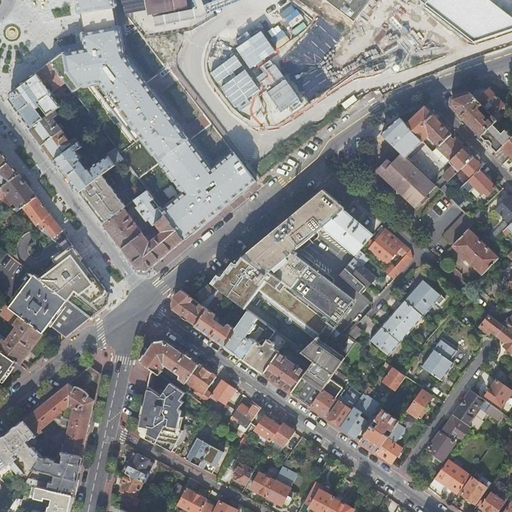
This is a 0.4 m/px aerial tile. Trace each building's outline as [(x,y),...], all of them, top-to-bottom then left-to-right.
[(49,0),(50,1),(60,0),(75,0),(78,13),(81,13),(112,8),(115,7),(113,0),(49,0)] [(121,0),(124,13),(146,9),(144,1),(143,0),(121,0)] [(143,0),(144,1),(146,9),(147,15),(152,14),(170,11),(170,12),(187,9),(184,0),(143,0)] [(370,0),(416,0),(474,42),(511,29),(511,17),(489,0),(325,0),(354,22),(370,0)] [(112,8),(81,13),(83,23),(84,34),(115,28),(113,17),(112,8)] [(84,34),(78,34),(81,49),(64,52),(50,63),(66,83),(72,92),(79,86),(98,85),(185,195),(164,211),(167,216),(186,240),(201,228),(214,216),(232,202),(246,190),(256,181),(234,152),(210,170),(124,57),(118,27),(115,28),(84,34)] [(162,52),(177,47),(172,33),(157,38),(162,52)] [(66,83),(50,63),(10,92),(9,100),(26,122),(31,129),(56,110),(60,107),(52,97),(55,95),(53,92),(66,83)] [(482,89),(471,92),(483,105),(491,113),(493,116),(505,105),(490,90),(493,87),(492,85),(482,89)] [(463,95),(453,98),(453,106),(469,122),(482,137),(494,125),(498,121),(493,116),(489,120),(486,117),(487,117),(482,112),(484,109),(482,107),(483,105),(471,92),(463,95)] [(341,103),(345,108),(357,100),(354,95),(341,103)] [(435,118),(425,108),(424,108),(407,126),(422,142),(428,135),(438,146),(437,148),(451,161),(464,148),(456,139),(454,141),(450,136),(451,135),(435,118)] [(43,145),(61,131),(62,131),(53,119),(58,114),(56,110),(31,129),(40,140),(43,145)] [(422,142),(407,126),(399,118),(396,121),(382,135),(388,141),(401,154),(406,158),(422,142)] [(505,129),(498,121),(494,125),(501,132),(505,129)] [(501,132),(494,125),(482,137),(490,145),(498,153),(503,148),(511,138),(511,136),(505,129),(501,132)] [(56,161),(79,143),(76,139),(70,143),(61,131),(43,145),(48,151),(56,161)] [(279,183),(317,158),(310,147),(321,139),(319,136),(269,169),(279,183)] [(511,138),(503,148),(511,157),(511,138)] [(106,172),(123,159),(115,148),(106,155),(107,157),(97,164),(90,154),(85,155),(81,149),(83,148),(82,147),(87,144),(84,140),(79,143),(56,161),(64,172),(79,192),(106,172)] [(431,180),(445,166),(432,152),(425,145),(409,162),(431,180)] [(0,172),(8,178),(11,181),(19,174),(2,151),(0,148),(0,172)] [(473,157),(464,148),(451,161),(454,165),(443,176),(449,181),(456,174),(454,171),(455,170),(458,172),(473,157)] [(406,158),(401,154),(392,163),(387,159),(384,163),(380,167),(380,174),(414,206),(421,206),(429,198),(427,196),(436,186),(431,180),(409,162),(406,158)] [(483,167),(473,157),(458,172),(460,174),(464,171),(471,179),(479,170),(483,167)] [(479,170),(471,179),(466,183),(472,189),(476,187),(482,194),(484,192),(487,195),(485,198),(489,202),(500,192),(479,170)] [(106,172),(79,192),(90,206),(92,209),(96,214),(104,224),(124,209),(126,207),(110,186),(114,183),(106,172)] [(8,183),(0,189),(0,199),(2,200),(7,206),(12,202),(15,201),(21,209),(23,208),(37,197),(33,192),(27,185),(19,174),(11,181),(8,183)] [(295,254),(324,229),(343,210),(344,209),(343,208),(343,207),(322,190),(295,213),(258,243),(242,257),(289,293),(310,266),(295,254)] [(156,224),(167,216),(164,211),(160,207),(157,210),(151,202),(154,199),(148,191),(135,201),(139,206),(137,208),(147,222),(149,220),(154,225),(156,224)] [(449,199),(464,214),(470,220),(475,216),(454,195),(449,199)] [(511,197),(510,196),(496,209),(508,222),(511,217),(511,197)] [(29,213),(37,225),(41,222),(50,214),(44,206),(37,197),(23,208),(28,214),(29,213)] [(114,238),(122,249),(143,233),(124,209),(104,224),(114,238)] [(332,234),(351,216),(343,210),(324,229),(332,234)] [(487,218),(480,211),(475,216),(470,220),(474,224),(478,227),(487,218)] [(46,230),(44,232),(58,243),(67,237),(50,214),(41,222),(46,230)] [(454,245),(469,229),(474,224),(470,220),(464,214),(444,236),(454,245)] [(163,259),(186,240),(167,216),(156,224),(163,233),(158,237),(156,235),(153,237),(155,239),(150,243),(143,233),(122,249),(139,270),(148,271),(149,269),(163,259)] [(361,251),(374,235),(351,216),(332,234),(330,236),(348,252),(350,250),(366,265),(371,259),(361,251)] [(504,232),(507,229),(503,224),(489,238),(493,242),(504,232)] [(386,272),(394,279),(413,259),(411,251),(386,229),(370,250),(387,264),(399,250),(404,254),(403,256),(405,257),(395,268),(392,266),(386,272)] [(453,246),(483,275),(499,259),(469,229),(454,245),(453,246)] [(67,237),(58,243),(66,250),(56,257),(62,264),(41,280),(69,301),(91,318),(98,312),(108,304),(109,299),(110,293),(92,268),(87,262),(81,255),(68,238),(67,237)] [(289,293),(242,257),(236,265),(231,263),(219,278),(216,276),(214,278),(212,280),(209,283),(229,298),(245,310),(259,291),(292,315),(302,303),(289,293)] [(511,262),(502,273),(511,281),(511,279),(511,262)] [(310,266),(289,293),(302,303),(330,324),(335,329),(356,302),(310,266)] [(340,275),(362,295),(377,278),(363,266),(354,276),(346,269),(340,275)] [(10,308),(43,333),(48,326),(69,301),(41,280),(33,274),(31,276),(34,277),(10,308)] [(444,299),(423,281),(370,340),(387,355),(435,301),(439,305),(444,299)] [(229,298),(209,283),(203,290),(194,299),(199,303),(209,309),(217,315),(229,298)] [(191,303),(194,299),(181,291),(173,298),(172,309),(187,319),(196,326),(209,309),(199,303),(196,306),(191,303)] [(91,318),(69,301),(48,326),(65,339),(87,321),(91,318)] [(0,350),(15,361),(20,364),(31,350),(43,333),(10,308),(3,303),(0,307),(0,308),(2,311),(0,314),(0,315),(13,325),(14,324),(18,327),(6,342),(5,342),(5,338),(0,334),(0,350)] [(330,324),(302,303),(292,315),(318,338),(330,324)] [(221,343),(225,346),(237,329),(230,324),(227,328),(214,320),(217,315),(209,309),(196,326),(221,343)] [(240,356),(244,360),(256,343),(247,337),(250,332),(252,333),(257,325),(256,323),(260,318),(249,310),(237,329),(225,346),(240,356)] [(491,331),(497,336),(504,326),(491,316),(490,315),(480,328),(487,332),(486,334),(487,335),(488,335),(489,335),(491,331)] [(323,342),(335,329),(330,324),(318,338),(323,342)] [(363,331),(357,326),(349,336),(355,341),(363,331)] [(511,332),(504,326),(497,336),(507,343),(504,347),(511,353),(511,352),(511,332)] [(259,370),(264,374),(280,353),(275,349),(275,348),(274,347),(275,345),(269,340),(275,332),(268,327),(256,343),(244,360),(259,370)] [(346,358),(323,342),(318,338),(302,352),(315,361),(307,372),(292,393),(298,398),(311,407),(331,380),(346,358)] [(349,353),(355,343),(351,340),(344,350),(349,353)] [(441,340),(434,349),(449,361),(456,351),(441,340)] [(187,382),(199,364),(188,357),(167,342),(154,343),(141,362),(153,370),(160,375),(166,365),(181,376),(180,379),(186,383),(187,382)] [(367,359),(372,352),(365,348),(360,354),(367,359)] [(453,364),(453,363),(449,361),(434,349),(422,366),(433,374),(432,375),(435,377),(436,376),(441,380),(452,363),(453,364)] [(0,350),(0,382),(6,375),(11,367),(15,361),(0,350)] [(284,388),(292,393),(307,372),(280,353),(264,374),(284,388)] [(391,367),(385,363),(378,375),(383,378),(391,367)] [(207,400),(212,395),(212,394),(207,390),(217,377),(209,371),(199,364),(187,382),(197,389),(196,393),(207,400)] [(90,367),(87,370),(100,378),(101,374),(90,367)] [(396,391),(406,377),(394,368),(384,382),(396,391)] [(65,452),(83,456),(93,407),(100,378),(87,370),(25,421),(37,436),(43,431),(42,430),(53,419),(61,428),(69,429),(65,445),(64,445),(62,451),(65,452)] [(495,377),(508,387),(511,382),(511,379),(499,370),(495,376),(495,377)] [(226,404),(236,390),(229,385),(222,380),(212,394),(212,395),(226,404)] [(343,388),(331,380),(311,407),(316,410),(324,416),(336,399),(335,399),(343,388)] [(511,391),(497,380),(486,396),(501,407),(504,403),(503,403),(511,391)] [(144,410),(140,428),(145,438),(171,452),(183,430),(178,427),(182,410),(179,409),(184,402),(180,400),(185,392),(181,389),(181,390),(168,381),(164,387),(160,393),(149,386),(148,392),(144,410)] [(368,387),(362,397),(354,407),(369,417),(378,404),(368,397),(372,390),(368,387)] [(433,396),(422,388),(406,411),(417,419),(418,417),(420,419),(425,412),(423,410),(433,396)] [(340,403),(328,419),(333,422),(340,427),(354,407),(362,397),(351,389),(345,398),(341,395),(338,401),(340,403)] [(454,415),(468,425),(480,408),(485,401),(471,391),(459,408),(457,409),(455,412),(455,414),(454,415)] [(480,408),(486,412),(491,405),(485,401),(480,408)] [(251,423),(261,408),(255,404),(251,410),(239,402),(233,411),(231,414),(233,416),(231,419),(237,423),(238,423),(240,424),(237,429),(239,431),(244,433),(251,423)] [(498,420),(503,413),(491,405),(486,412),(498,420)] [(219,416),(226,421),(231,414),(233,411),(228,406),(226,409),(225,408),(219,416)] [(354,407),(340,427),(347,433),(356,439),(370,418),(369,417),(354,407)] [(399,421),(383,410),(376,420),(379,423),(375,429),(371,427),(360,442),(373,451),(377,453),(387,438),(389,436),(385,434),(388,429),(392,431),(396,426),(399,421)] [(466,434),(471,427),(468,425),(454,415),(441,433),(441,432),(428,450),(443,460),(455,442),(453,440),(457,434),(463,439),(466,434)] [(273,439),(281,428),(265,416),(257,427),(255,430),(271,441),(273,439)] [(403,425),(407,427),(411,427),(413,423),(413,419),(410,417),(405,417),(403,420),(403,425)] [(0,454),(7,463),(19,477),(23,474),(14,462),(17,460),(15,457),(19,454),(21,457),(22,456),(34,470),(43,456),(34,445),(33,446),(29,442),(35,436),(36,437),(37,436),(25,421),(12,431),(0,440),(0,454)] [(257,427),(251,423),(244,433),(267,447),(267,446),(271,441),(255,430),(257,427)] [(285,447),(295,432),(290,429),(283,424),(281,428),(273,439),(285,447)] [(387,438),(377,453),(391,464),(402,449),(395,444),(397,440),(400,439),(404,434),(404,431),(396,426),(392,431),(389,436),(387,438)] [(224,452),(197,438),(186,460),(187,460),(208,471),(212,474),(224,452)] [(285,447),(273,439),(271,441),(267,446),(279,454),(285,447)] [(28,479),(25,485),(32,487),(74,495),(78,476),(83,456),(65,452),(63,463),(61,463),(60,461),(56,460),(56,461),(43,456),(34,470),(52,475),(52,476),(55,476),(54,483),(50,481),(49,484),(28,479)] [(128,463),(124,472),(127,474),(134,477),(139,480),(144,482),(145,483),(154,464),(149,461),(133,453),(130,460),(132,461),(131,464),(128,463)] [(457,494),(470,477),(448,461),(435,479),(457,494)] [(237,480),(246,485),(254,471),(244,466),(240,464),(235,473),(239,475),(237,480)] [(251,489),(267,497),(276,480),(281,471),(271,466),(265,476),(259,472),(259,473),(251,487),(251,489)] [(297,475),(283,467),(281,471),(276,480),(291,488),(297,475)] [(254,471),(246,485),(251,487),(259,473),(254,471)] [(134,477),(127,474),(122,483),(124,484),(121,491),(125,494),(123,502),(137,508),(140,500),(136,498),(144,482),(139,480),(134,477)] [(487,488),(472,478),(461,494),(475,504),(487,488)] [(352,484),(345,479),(338,492),(346,496),(352,484)] [(276,480),(267,497),(266,498),(282,506),(284,503),(287,505),(289,504),(295,495),(289,492),(291,488),(276,480)] [(370,485),(364,481),(358,492),(365,496),(370,485)] [(304,503),(320,511),(327,511),(335,499),(335,497),(329,494),(324,492),(327,487),(316,482),(304,503)] [(497,511),(504,502),(508,496),(502,492),(505,488),(498,483),(491,493),(487,499),(483,497),(477,505),(481,507),(481,508),(486,511),(497,511)] [(173,497),(180,501),(186,489),(179,486),(173,497)] [(70,511),(71,509),(74,495),(32,487),(30,498),(44,500),(46,498),(52,499),(51,505),(49,506),(47,511),(70,511)] [(200,511),(201,511),(207,500),(186,489),(180,501),(178,505),(190,511),(189,511),(200,511)] [(18,511),(22,500),(17,499),(8,511),(18,511)] [(335,499),(327,511),(352,511),(353,509),(335,499)] [(202,511),(236,511),(238,510),(220,501),(218,505),(207,500),(201,511),(202,511)] [(503,511),(508,505),(504,502),(497,511),(503,511)]
